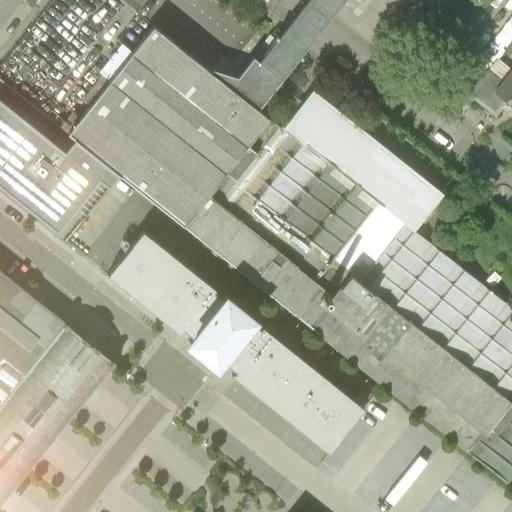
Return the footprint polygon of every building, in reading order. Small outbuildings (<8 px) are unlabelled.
[(308,0),(303,7),(259,63),(279,79),(324,23),(342,0),(308,0)] [(378,383),(435,428),(468,454),(506,484),(511,476),(511,308),(413,230),(442,193),(312,89),(280,130),(255,109),(209,73),(167,40),(155,30),(69,138),(115,174),(378,383)] [(255,109),(279,79),(259,63),(253,58),(237,78),(212,69),(209,73),(255,109)] [(494,62),(467,95),(493,116),(498,110),(507,117),(511,110),(511,68),(508,74),(494,62)] [(56,150),(0,102),(0,191),(48,230),(90,177),(97,181),(104,187),(115,174),(66,138),(60,145),(56,150)] [(358,409),(135,229),(100,271),(98,273),(169,328),(174,332),(167,340),(202,368),(210,358),(221,366),(226,369),(223,373),(236,383),(318,449),(320,451),(358,409)] [(0,397),(60,324),(0,276),(0,397)] [(60,324),(0,397),(0,451),(26,472),(104,373),(111,364),(60,324)] [(0,503),(26,472),(0,451),(0,503)]
